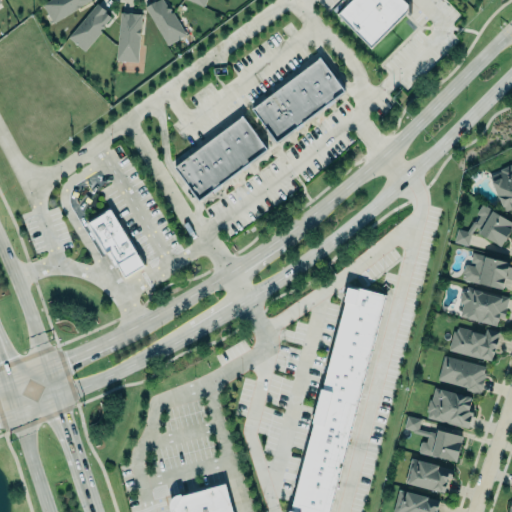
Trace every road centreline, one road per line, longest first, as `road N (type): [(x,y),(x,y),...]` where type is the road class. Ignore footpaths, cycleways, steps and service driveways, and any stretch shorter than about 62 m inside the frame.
road 1 (secondary): [(250,299),(381,203),(511,76)]
road 2 (secondary): [(511,30),(384,155),(293,228)]
road 3 (primary): [(94,511),(0,242)]
road 4 (secondary): [(18,412),(193,332)]
road 5 (secondary): [(138,326),(9,383)]
road 6 (residential): [(472,511),(511,396)]
